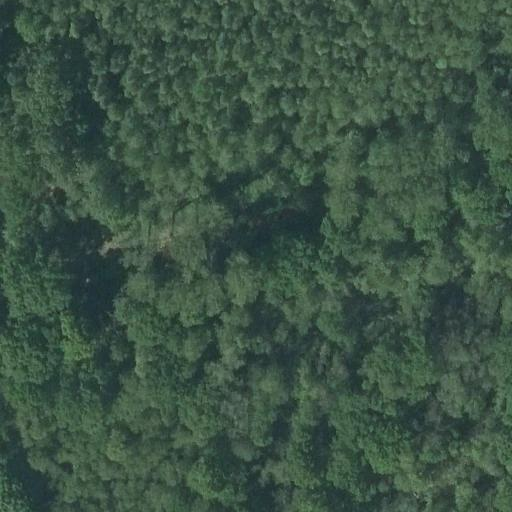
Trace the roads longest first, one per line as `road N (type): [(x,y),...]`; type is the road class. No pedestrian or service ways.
road 1 (track): [(511,148),(0,341)]
road 2 (track): [(140,288),(247,511)]
road 3 (track): [(0,15),(103,236)]
